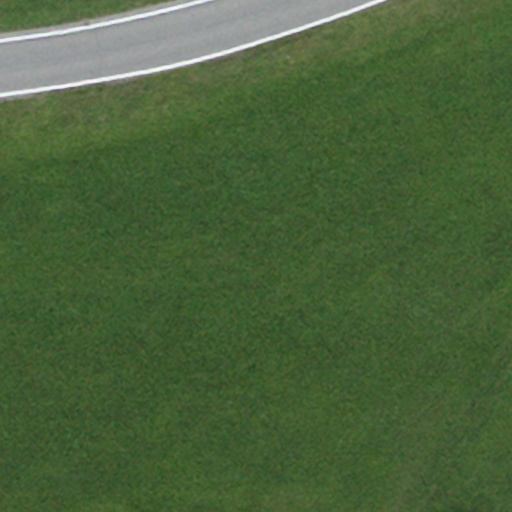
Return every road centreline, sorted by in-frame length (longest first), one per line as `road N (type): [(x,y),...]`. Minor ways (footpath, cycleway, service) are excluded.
road 1 (tertiary): [(289,0),(80,55),(0,65)]
road 2 (track): [(411,511),(511,346)]
